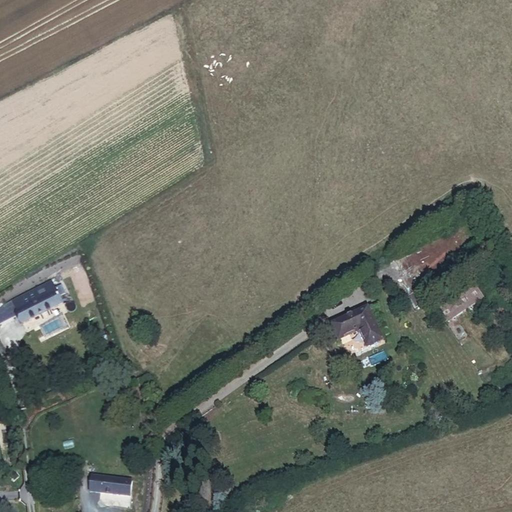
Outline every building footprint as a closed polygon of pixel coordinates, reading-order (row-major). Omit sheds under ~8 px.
[(435,258),(439,265),(475,239),(460,218),(410,253),(421,269),(435,258)] [(16,299),(20,307),(62,285),(57,276),(16,299)] [(443,323),(484,299),(476,284),(435,308),(443,323)] [(20,307),(26,319),(68,296),(62,285),(20,307)] [(419,304),(430,297),(422,286),(412,293),(419,304)] [(363,345),(379,339),(368,307),(331,320),(337,335),(358,329),(363,345)] [(458,370),(465,385),(503,366),(496,351),(458,370)] [(91,475),(144,478),(145,464),(92,461),(91,475)] [(91,493),(144,495),(144,478),(91,475),(91,493)]
